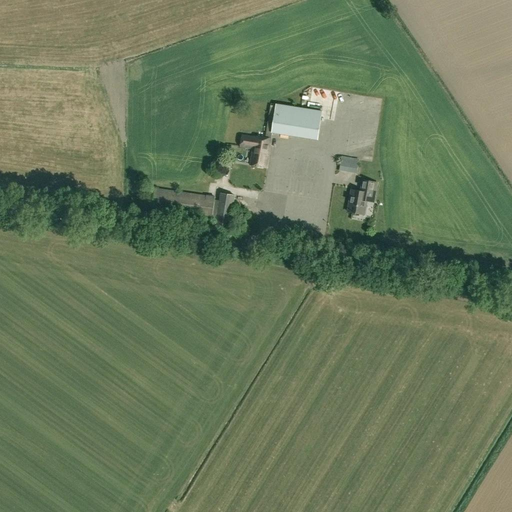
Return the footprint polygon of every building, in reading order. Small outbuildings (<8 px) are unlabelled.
[(315,92),(309,96),(313,103),(319,100),(315,92)] [(272,133),(318,140),(322,111),(276,104),(272,133)] [(379,122),(347,130),(350,143),(346,144),(348,151),(379,143),(376,132),(381,131),(379,122)] [(254,137),(242,136),(241,147),(253,149),(251,165),(267,168),(271,139),(254,137)] [(342,156),(340,169),(339,171),(357,174),(359,159),(342,156)] [(348,212),(364,215),(367,201),(374,203),(377,183),(363,181),(361,192),(352,190),(348,212)] [(222,194),(221,201),(214,200),(215,198),(155,189),(152,211),(213,220),(213,217),(218,218),(217,225),(229,227),(234,196),(222,194)]
